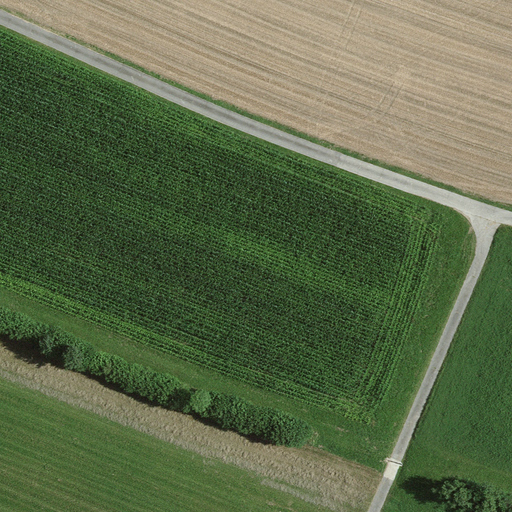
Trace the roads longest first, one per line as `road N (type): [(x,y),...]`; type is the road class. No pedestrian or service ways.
road 1 (track): [(0,14),(295,143),(511,221)]
road 2 (track): [(373,511),(495,216)]
